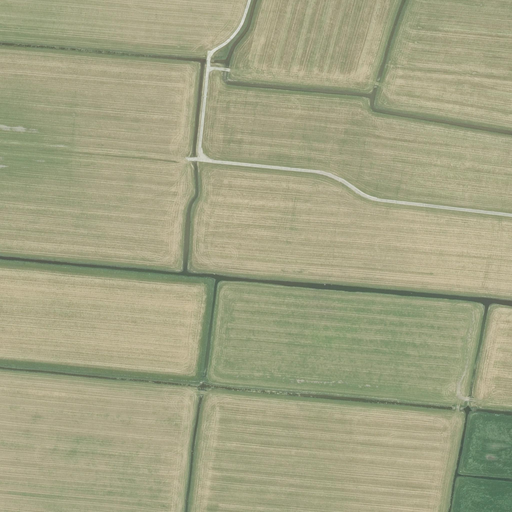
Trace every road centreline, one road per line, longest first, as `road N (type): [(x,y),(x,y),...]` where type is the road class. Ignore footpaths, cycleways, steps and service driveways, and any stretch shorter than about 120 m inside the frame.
road 1 (track): [(188,159),(324,173),(378,199),(511,215)]
road 2 (track): [(249,0),(239,28),(208,56),(199,160)]
